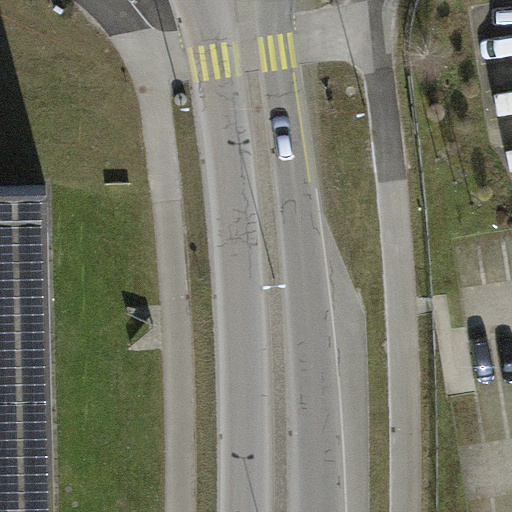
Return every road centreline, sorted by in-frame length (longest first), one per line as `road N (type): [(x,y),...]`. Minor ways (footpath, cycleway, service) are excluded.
road 1 (secondary): [(319,511),(308,296),(275,0)]
road 2 (secondary): [(211,0),(236,238),(245,511)]
